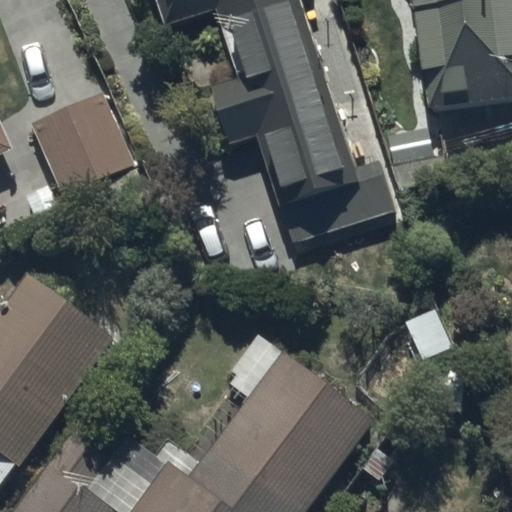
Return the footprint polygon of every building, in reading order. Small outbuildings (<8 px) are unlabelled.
[(167,0),(173,17),(219,1),(242,67),(213,77),(233,135),(258,126),(297,239),(397,205),(381,158),(361,165),(305,0),(167,0)] [(511,0),(420,0),(427,101),(511,95),(511,0)] [(106,87),(39,116),(72,192),(139,163),(106,87)] [(0,151),(19,143),(0,96),(0,151)] [(0,500),(120,334),(31,269),(0,310),(0,500)] [(314,511),(384,412),(285,343),(198,467),(178,453),(136,511),(314,511)] [(136,460),(79,422),(19,511),(114,511),(122,501),(113,495),(136,460)]
